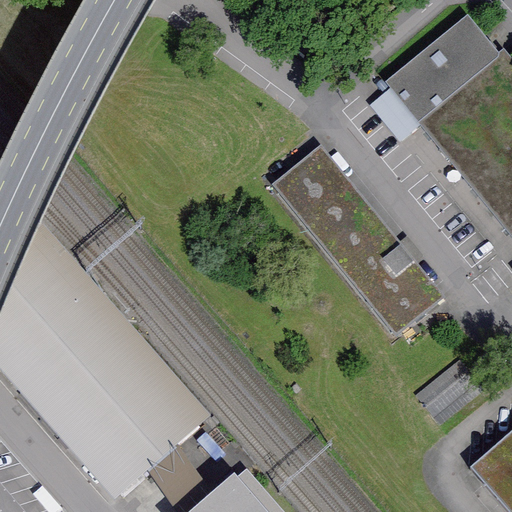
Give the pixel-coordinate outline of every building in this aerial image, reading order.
[(511,75),(467,21),(388,86),(511,236),(511,75)] [(320,153),(278,188),(397,334),(440,299),(320,153)] [(0,358),(117,493),(144,470),(175,442),(201,420),(36,232),(31,235),(29,233),(26,235),(15,222),(0,234),(0,358)] [(460,362),(417,397),(439,425),(483,390),(460,362)] [(511,511),(511,434),(470,471),(505,511),(511,511)] [(200,511),(215,500),(175,442),(144,470),(174,511),(200,511)] [(200,511),(281,511),(247,472),(215,500),(200,511)]
